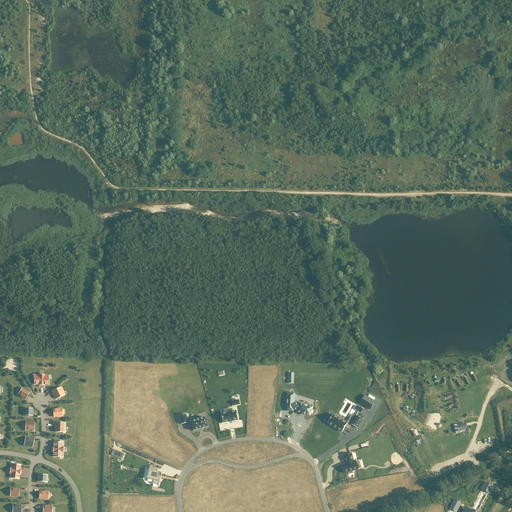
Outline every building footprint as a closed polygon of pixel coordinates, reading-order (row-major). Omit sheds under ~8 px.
[(34,376),(34,385),(48,386),(49,377),(43,377),(43,375),(39,375),(39,376),(34,376)] [(62,387),(52,391),(53,396),(55,400),(63,396),(61,391),(63,390),(62,387)] [(29,393),(22,388),(17,395),(25,400),(29,393)] [(302,414),(304,414),(304,415),(305,415),(305,414),(310,416),(311,414),(312,414),(312,413),(313,412),(313,411),(313,410),(312,409),(313,407),(303,404),(304,403),(300,402),(299,404),(294,402),(294,393),(287,393),(287,405),(293,405),(293,410),(297,411),(297,412),(302,414)] [(359,404),(370,410),(375,401),(365,395),(359,404)] [(52,409),(54,418),(63,416),(61,407),(52,409)] [(223,423),(238,420),(236,411),(222,413),(223,423)] [(352,414),(347,423),(333,414),(333,415),(330,413),(325,421),(328,423),(327,423),(342,432),(345,427),(349,429),(351,424),(357,428),(362,419),(356,416),(352,414)] [(193,431),(194,431),(199,429),(202,428),(207,427),(208,427),(208,426),(205,418),(205,417),(205,418),(191,421),(190,419),(187,419),(186,414),(179,416),(181,424),(188,422),(189,426),(192,425),(193,430),(193,431)] [(34,430),(34,422),(25,422),(25,430),(34,430)] [(55,433),(64,433),(64,423),(55,423),(55,433)] [(32,448),(34,439),(25,437),(23,446),(32,448)] [(53,443),(52,457),(62,457),(62,452),(63,452),(63,448),(62,448),(62,443),(53,443)] [(120,458),(123,452),(112,448),(109,454),(120,458)] [(347,463),(342,465),(344,473),(348,472),(349,474),(353,473),(352,471),(358,469),(356,461),(354,461),(351,453),(344,455),(347,463)] [(19,480),(21,465),(11,464),(10,479),(19,480)] [(148,474),(147,479),(148,479),(154,480),(153,484),(158,485),(159,485),(160,478),(161,478),(161,477),(158,477),(159,472),(157,472),(158,469),(150,467),(149,467),(150,467),(149,470),(148,474)] [(490,493),(493,487),(485,482),(481,489),(490,493)] [(19,497),(19,488),(10,488),(10,497),(19,497)] [(39,500),(48,500),(48,491),(39,491),(39,500)] [(151,511),(151,509),(153,509),(153,510),(154,510),(154,508),(157,508),(159,508),(158,508),(158,503),(159,503),(146,503),(145,503),(145,505),(146,505),(146,506),(145,506),(145,507),(141,507),(140,511),(151,511)]
